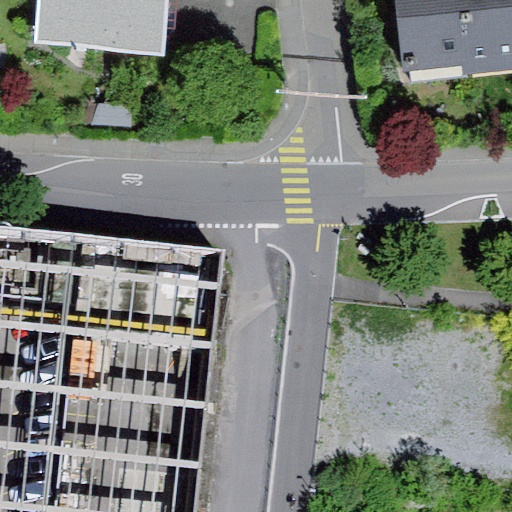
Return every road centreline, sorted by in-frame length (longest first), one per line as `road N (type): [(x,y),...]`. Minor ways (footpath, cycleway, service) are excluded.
road 1 (residential): [(341,194),(0,164)]
road 2 (residential): [(323,0),(341,194)]
road 3 (residential): [(511,184),(341,194)]
